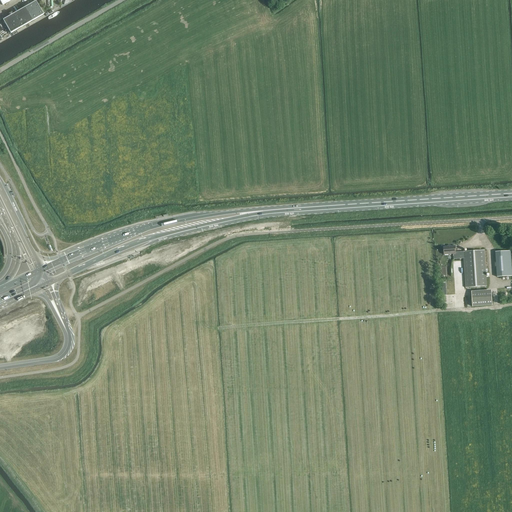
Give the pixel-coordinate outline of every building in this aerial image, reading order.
[(25,8),(32,21),(43,15),(36,1),(25,8)] [(14,14),(22,27),(32,21),(25,8),(14,14)] [(11,33),(22,27),(14,14),(3,20),(11,33)] [(484,287),(481,250),(463,251),(456,252),(455,246),(443,246),(444,255),(453,254),(454,259),(463,258),(465,288),(484,287)] [(511,275),(511,271),(511,251),(495,252),(497,277),(511,275)] [(491,289),(472,291),(473,306),(492,304),(491,289)]
